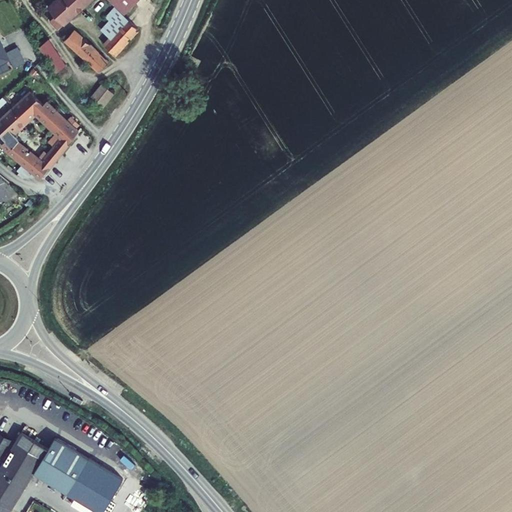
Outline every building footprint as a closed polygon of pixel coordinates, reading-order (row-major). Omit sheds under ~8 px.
[(96,0),(65,0),(61,4),(68,11),(64,15),(71,23),(96,0)] [(148,0),(126,0),(138,11),(148,0)] [(143,19),(128,5),(117,17),(130,29),(116,44),(125,51),(149,26),(143,19)] [(86,26),(75,37),(108,68),(119,57),(86,26)] [(7,50),(0,34),(0,64),(10,59),(14,68),(28,62),(20,45),(7,50)] [(39,48),(62,72),(72,63),(50,38),(39,48)] [(108,110),(117,98),(107,88),(96,100),(108,110)] [(16,137),(21,132),(43,111),(71,135),(51,158),(29,139),(22,147),(20,150),(22,151),(51,174),(89,129),(58,100),(55,103),(42,89),(4,124),(16,137)] [(21,132),(16,137),(21,142),(19,144),(22,147),(29,139),(21,132)] [(0,496),(3,498),(19,508),(42,471),(77,493),(97,458),(63,438),(57,447),(30,431),(23,442),(9,434),(0,428),(0,496)]
